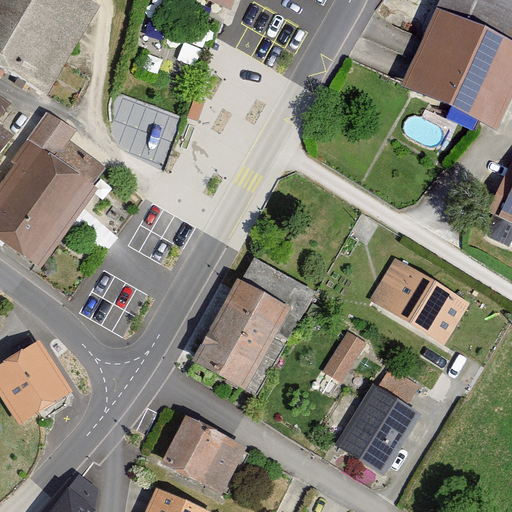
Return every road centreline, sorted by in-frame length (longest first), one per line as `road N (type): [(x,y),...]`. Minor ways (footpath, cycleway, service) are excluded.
road 1 (tertiary): [(271,143),(125,387)]
road 2 (residential): [(271,143),(511,293)]
road 3 (tertiary): [(0,272),(125,387)]
road 4 (tertiary): [(345,0),(271,143)]
road 5 (tertiary): [(102,417),(20,511)]
